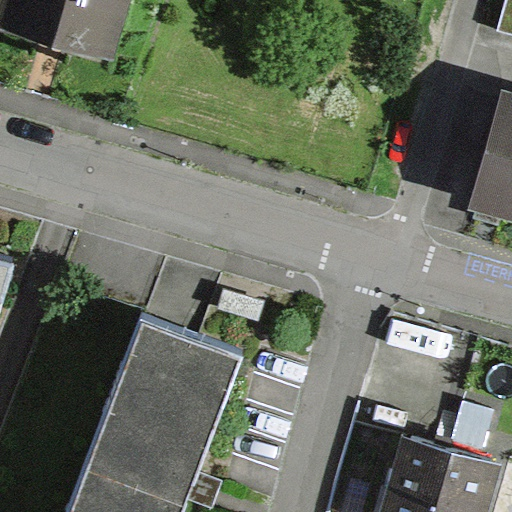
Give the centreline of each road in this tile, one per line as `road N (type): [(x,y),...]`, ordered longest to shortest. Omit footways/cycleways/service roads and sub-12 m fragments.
road 1 (residential): [(0,139),(396,251)]
road 2 (residential): [(305,511),(361,295),(396,251)]
road 3 (residential): [(396,251),(511,283)]
